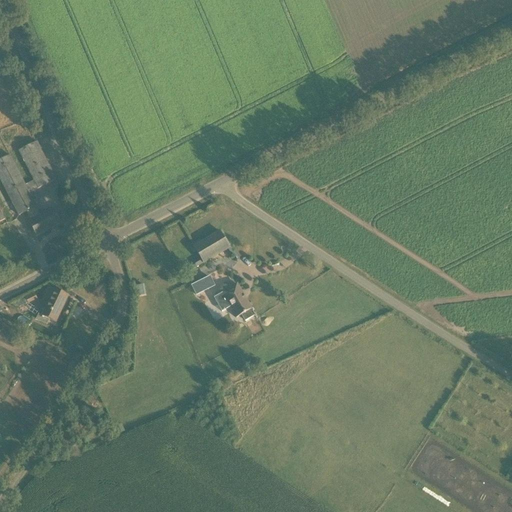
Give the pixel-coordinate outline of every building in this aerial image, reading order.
[(29,194),(56,180),(37,142),(18,152),(33,181),(24,186),(10,157),(0,161),(0,178),(19,216),(26,212),(31,221),(29,222),(36,236),(61,224),(53,210),(40,216),(29,194)] [(204,264),(230,249),(219,231),(194,247),(204,264)] [(55,323),(71,289),(58,283),(54,290),(48,287),(41,303),(47,305),(44,311),(41,310),(36,320),(46,325),(49,320),(55,323)] [(237,285),(222,293),(230,307),(236,319),(241,316),(245,322),(254,316),(255,316),(237,285)] [(0,338),(12,345),(18,332),(0,323),(0,324),(0,338)]
